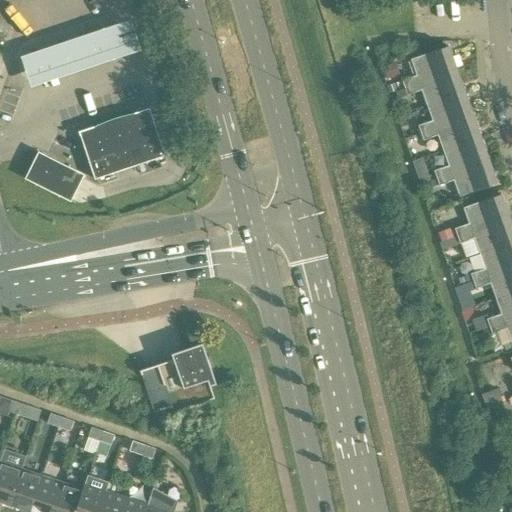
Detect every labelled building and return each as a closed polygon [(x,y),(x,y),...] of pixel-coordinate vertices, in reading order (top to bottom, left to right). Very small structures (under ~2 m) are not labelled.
[(87,64),(144,45),(134,15),(78,34),(24,52),(34,82),(87,64)] [(416,75),(402,80),(405,88),(457,69),(449,46),(411,60),(416,75)] [(387,80),(397,77),(393,65),(383,68),(387,80)] [(457,69),(405,88),(395,91),(398,99),(422,90),(427,105),(465,92),(457,69)] [(432,121),(418,126),(421,133),(473,115),(465,92),(427,105),(432,121)] [(93,127),(78,132),(80,136),(95,179),(165,156),(154,123),(154,122),(149,108),(134,113),(134,114),(93,128),(93,127)] [(473,115),(421,133),(423,141),(438,136),(443,151),(481,137),(473,115)] [(448,166),(434,171),(437,178),(489,160),(481,137),(443,151),(448,166)] [(33,164),(26,178),(70,201),(77,186),(83,175),(38,153),(33,164)] [(489,160),(437,178),(439,186),(454,181),(459,196),(497,183),(489,160)] [(469,224),(455,229),(457,236),(509,218),(501,195),(463,208),(469,224)] [(511,225),(509,218),(457,236),(460,244),(474,239),(480,254),(511,242),(511,225)] [(438,235),(440,242),(452,238),(449,231),(438,235)] [(440,242),(442,250),(455,245),(452,238),(440,242)] [(485,269),(463,277),(466,284),(473,281),(511,267),(511,242),(480,254),(485,269)] [(511,267),(473,281),(476,289),(490,284),(496,299),(511,293),(511,267)] [(486,316),(474,320),(478,331),(489,327),(511,318),(511,293),(496,299),(501,314),(487,319),(486,316)] [(511,318),(489,327),(492,334),(506,329),(511,345),(511,344),(511,318)] [(157,365),(140,371),(153,412),(171,406),(173,413),(214,399),(210,386),(216,384),(208,360),(202,362),(198,351),(173,360),(158,365),(157,365)] [(498,389),(482,395),(485,403),(501,398),(498,389)] [(501,398),(485,403),(488,412),(504,406),(501,398)] [(9,399),(6,410),(17,413),(20,403),(9,399)] [(20,403),(17,413),(29,417),(32,407),(20,403)] [(50,413),(47,423),(58,427),(62,417),(50,413)] [(62,417),(58,427),(70,431),(73,421),(62,417)] [(91,427),(88,437),(99,441),(103,431),(91,427)] [(103,431),(99,441),(95,454),(105,457),(110,445),(111,445),(114,435),(103,431)] [(133,441),(129,451),(141,455),(144,445),(133,441)] [(144,445),(141,455),(152,459),(155,449),(144,445)] [(1,461),(0,464),(0,501),(10,505),(22,467),(1,461)] [(22,467),(10,505),(20,508),(19,511),(29,511),(43,474),(22,467)] [(43,474),(29,511),(52,511),(63,480),(43,474)] [(63,480),(52,511),(75,511),(84,487),(63,480)] [(84,487),(75,511),(98,511),(107,489),(85,481),(84,487)] [(147,504),(144,511),(173,511),(176,503),(152,494),(154,489),(152,488),(147,504)] [(107,489),(98,511),(121,511),(127,496),(107,489)] [(127,496),(121,511),(144,511),(147,504),(127,496)]
